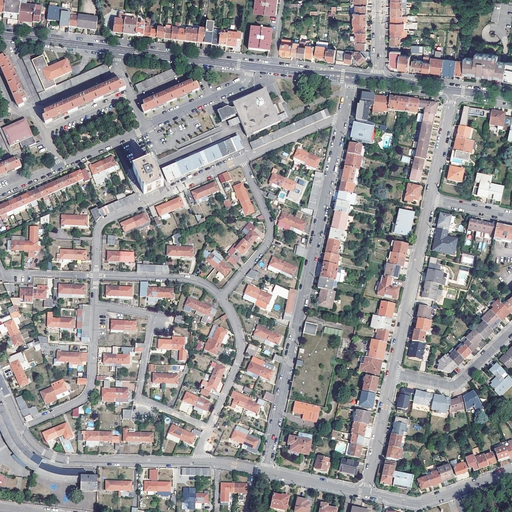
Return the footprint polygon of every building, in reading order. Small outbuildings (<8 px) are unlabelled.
[(19,19),(20,6),(21,0),(5,0),(5,2),(3,14),(3,19),(7,19),(14,20),(19,21),(19,19)] [(277,0),(256,0),(255,12),(276,14),(277,0)] [(511,20),(511,2),(494,0),(491,24),(489,35),(503,37),(510,37),(511,20)] [(29,20),(28,22),(33,23),(35,8),(20,6),(19,19),(29,20)] [(42,7),(35,6),(35,8),(33,23),(38,23),(39,23),(40,23),(40,22),(41,21),(44,22),(45,14),(41,13),(42,7)] [(60,20),(61,9),(49,7),(47,21),(54,21),(60,22),(60,20)] [(402,8),(392,7),(392,15),(402,16),(402,13),(406,13),(406,8),(402,8)] [(61,9),(60,20),(65,21),(70,21),(70,17),(71,14),(71,10),(61,9)] [(354,12),(354,22),(367,22),(367,12),(357,12),(354,12)] [(126,14),(125,16),(123,34),(129,35),(136,36),(137,23),(138,21),(133,21),(134,15),(126,14)] [(78,16),(78,18),(77,28),(80,29),(85,29),(86,17),(78,16)] [(123,34),(125,16),(121,16),(121,21),(115,20),(113,33),(118,33),(123,34)] [(70,17),(70,21),(69,27),(73,28),(77,28),(78,18),(70,17)] [(97,19),(90,18),(88,30),(92,30),(96,31),(97,19)] [(175,29),(172,29),(171,40),(175,40),(178,41),(179,31),(180,23),(176,22),(175,27),(177,28),(176,30),(175,29)] [(367,22),(354,22),(354,31),(356,31),(367,32),(367,22)] [(145,24),(137,23),(136,36),(140,36),(143,36),(145,24)] [(207,23),(206,31),(204,44),(208,44),(211,45),(214,25),(214,24),(207,23)] [(149,24),(145,24),(143,36),(146,37),(150,37),(151,27),(149,26),(149,24)] [(503,38),(503,37),(489,35),(491,24),(489,24),(488,24),(486,25),(485,26),(484,27),(483,28),(482,29),(481,31),(481,32),(480,34),(480,36),(481,38),(481,39),(482,41),(483,42),(484,43),(485,44),(486,45),(488,46),(489,46),(491,47),(492,47),(494,46),(496,46),(497,45),(498,45),(500,44),(501,42),(502,41),(503,40),(503,38)] [(214,35),(214,31),(215,26),(214,25),(211,45),(215,45),(219,46),(220,32),(217,31),(217,36),(214,35)] [(166,26),(165,29),(164,39),(164,43),(166,43),(167,39),(171,40),(172,29),(172,27),(166,26)] [(165,29),(158,28),(157,38),(161,39),(164,39),(165,29)] [(272,30),(251,28),(248,49),(269,52),(271,41),(272,30)] [(197,43),(198,31),(186,30),(186,31),(185,42),(192,42),(197,43)] [(199,30),(198,31),(197,43),(200,43),(204,44),(206,31),(199,30)] [(220,31),(220,32),(219,46),(222,46),(225,46),(227,33),(227,32),(220,31)] [(367,32),(356,31),(356,35),(352,35),(351,39),(353,39),(366,39),(367,32)] [(240,35),(227,33),(225,46),(231,47),(235,48),(236,41),(239,41),(240,35)] [(400,51),(400,37),(391,37),(391,50),(400,51)] [(366,39),(353,39),(353,41),(356,41),(356,43),(355,43),(355,48),(356,48),(366,49),(366,39)] [(293,45),(281,43),(280,53),(287,54),(292,54),(293,45)] [(306,44),(306,45),(305,56),(311,57),(315,57),(315,56),(316,50),(314,50),(314,45),(306,44)] [(328,47),(316,45),(316,50),(315,56),(321,57),(326,57),(327,48),(328,47)] [(336,49),(327,48),(326,57),(326,59),(330,59),(334,60),(336,49)] [(353,62),(355,50),(346,49),(346,53),(337,51),(336,60),(348,61),(348,64),(351,64),(351,62),(353,62)] [(369,56),(369,51),(355,49),(355,50),(353,62),(361,63),(369,56)] [(400,51),(391,50),(390,63),(394,67),(399,68),(401,54),(401,51),(400,51)] [(474,72),(473,74),(477,75),(477,76),(483,77),(483,75),(491,76),(505,78),(508,63),(498,62),(499,56),(476,53),(475,61),(464,60),(464,74),(464,73),(465,71),(474,72)] [(401,54),(399,68),(405,68),(409,69),(410,55),(401,54)] [(26,92),(25,89),(23,89),(23,88),(22,88),(14,71),(15,71),(15,69),(16,68),(14,65),(13,66),(12,64),(11,65),(9,58),(5,60),(3,56),(0,57),(0,64),(2,69),(14,96),(19,108),(24,105),(23,101),(26,100),(24,95),(26,94),(25,93),(26,92)] [(67,60),(49,68),(47,69),(46,65),(47,65),(44,56),(33,61),(34,65),(36,68),(37,71),(38,74),(40,77),(41,81),(43,84),(44,87),(45,91),(48,90),(52,88),(55,87),(57,86),(54,79),(72,72),(67,60)] [(442,73),(443,59),(431,58),(430,63),(429,71),(437,72),(442,73)] [(454,74),(456,61),(443,59),(442,73),(447,73),(454,74)] [(464,74),(464,60),(456,59),(456,61),(454,74),(459,75),(461,75),(464,76),(464,74)] [(422,70),(423,62),(413,60),(412,69),(416,70),(422,70)] [(430,63),(423,62),(422,70),(425,71),(429,71),(430,63)] [(57,106),(57,105),(53,106),(54,107),(52,108),(53,109),(44,113),(46,117),(43,118),(46,123),(59,117),(85,106),(109,95),(125,88),(123,83),(120,84),(118,80),(110,84),(110,83),(108,83),(107,82),(104,84),(105,85),(103,85),(104,87),(85,95),(85,94),(83,94),(83,93),(79,95),(80,96),(78,96),(79,98),(59,106),(58,105),(57,106)] [(156,96),(155,95),(152,96),(152,97),(151,98),(151,99),(143,103),(145,107),(142,108),(145,113),(158,107),(186,95),(198,90),(196,84),(194,85),(192,81),(183,85),(183,84),(181,85),(181,84),(177,85),(178,86),(176,87),(177,88),(158,96),(157,95),(156,96)] [(278,117),(266,89),(233,103),(234,108),(233,109),(230,109),(227,108),(218,113),(222,121),(237,114),(239,118),(241,122),(247,136),(280,122),(279,120),(278,117)] [(374,97),(375,95),(361,94),(359,100),(361,100),(361,103),(360,103),(360,105),(359,106),(358,106),(356,119),(366,121),(368,104),(373,104),(374,97)] [(381,98),(374,97),(373,104),(372,111),(382,112),(383,111),(388,112),(388,110),(389,99),(381,98)] [(390,97),(389,99),(388,110),(398,111),(399,99),(394,98),(390,97)] [(405,99),(399,99),(398,111),(407,112),(409,100),(405,99)] [(409,100),(407,112),(417,114),(417,113),(417,109),(418,101),(413,101),(409,100)] [(418,101),(417,109),(423,110),(423,114),(428,115),(429,103),(423,102),(418,101)] [(429,103),(428,115),(434,116),(435,116),(436,111),(438,104),(429,103)] [(481,117),(482,110),(463,106),(463,109),(460,122),(459,127),(466,128),(469,115),(481,117)] [(504,113),(492,111),(491,111),(491,114),(491,115),(489,124),(497,126),(497,129),(502,130),(502,126),(510,127),(511,119),(511,118),(511,117),(504,117),(504,113)] [(423,114),(421,123),(433,125),(433,123),(434,116),(428,115),(423,114)] [(33,137),(26,119),(3,129),(11,146),(19,143),(33,137)] [(372,127),(354,123),(351,137),(369,141),(372,127)] [(421,123),(419,131),(431,134),(432,127),(433,125),(421,123)] [(466,128),(459,127),(458,132),(456,139),(460,139),(468,141),(470,129),(466,128)] [(419,131),(417,140),(429,143),(430,139),(431,134),(419,131)] [(20,145),(34,139),(33,137),(19,143),(20,145)] [(231,140),(236,151),(237,151),(241,149),(243,148),(238,137),(231,140)] [(37,145),(34,139),(20,145),(22,150),(23,149),(27,147),(27,149),(37,145)] [(455,142),(453,151),(469,154),(470,155),(473,142),(470,142),(468,141),(460,139),(459,143),(455,142)] [(224,143),(229,154),(235,152),(236,151),(231,140),(226,142),(224,143)] [(417,140),(416,149),(427,152),(428,145),(429,143),(417,140)] [(217,146),(222,157),(224,157),(229,154),(224,143),(219,145),(217,146)] [(363,157),(365,147),(350,143),(348,154),(361,156),(363,157)] [(217,146),(211,149),(216,160),(221,158),(222,157),(217,146)] [(298,148),(294,157),(305,163),(309,153),(298,148)] [(197,155),(201,166),(207,164),(209,163),(216,160),(211,149),(197,155)] [(415,157),(425,160),(426,158),(427,152),(416,149),(414,157),(415,157)] [(469,154),(453,151),(452,157),(451,163),(458,165),(461,166),(462,161),(468,162),(469,154)] [(309,153),(305,163),(317,168),(321,158),(309,153)] [(361,156),(348,154),(345,167),(355,169),(358,170),(361,156)] [(190,158),(195,169),(196,169),(201,166),(197,155),(190,158)] [(116,163),(112,156),(100,162),(106,175),(118,169),(115,164),(116,163)] [(415,157),(412,169),(422,172),(423,172),(424,163),(425,160),(415,157)] [(183,161),(188,172),(193,170),(195,169),(190,158),(183,161)] [(0,176),(12,172),(22,167),(19,162),(17,163),(15,159),(6,163),(6,162),(4,163),(4,162),(0,163),(1,164),(0,164),(0,176)] [(133,169),(144,194),(163,185),(152,160),(143,165),(133,169)] [(176,164),(181,175),(182,175),(188,172),(183,161),(176,164)] [(106,175),(100,162),(89,167),(93,175),(92,176),(96,185),(108,180),(106,175)] [(457,169),(458,165),(451,163),(447,180),(461,183),(464,171),(457,169)] [(181,175),(176,164),(162,170),(167,182),(169,181),(180,176),(181,175)] [(355,169),(345,167),(342,181),(352,184),(355,169)] [(422,172),(412,169),(409,181),(421,184),(422,180),(422,177),(421,177),(422,172)] [(80,171),(74,174),(77,182),(84,179),(83,178),(88,176),(85,170),(80,172),(80,171)] [(272,183),(281,187),(285,177),(273,172),(268,184),(271,185),(272,183)] [(68,176),(71,185),(77,182),(74,174),(68,176)] [(488,194),(490,185),(492,178),(477,174),(474,188),(472,195),(487,198),(488,194)] [(62,179),(65,187),(71,185),(68,176),(62,179)] [(290,191),(290,192),(289,193),(296,196),(299,189),(295,188),(297,183),(285,177),(281,187),(290,191)] [(56,181),(60,190),(65,187),(62,179),(56,181)] [(50,184),(54,193),(60,190),(56,181),(50,184)] [(354,184),(352,184),(342,181),(339,191),(352,194),(354,184)] [(215,182),(203,187),(207,196),(219,190),(215,182)] [(44,187),(48,195),(54,193),(50,184),(44,187)] [(240,204),(249,200),(242,184),(233,187),(240,204)] [(420,187),(408,185),(405,200),(412,201),(413,199),(417,200),(420,187)] [(493,195),(492,199),(492,200),(492,199),(500,201),(503,188),(490,185),(488,194),(493,195)] [(38,189),(42,198),(48,195),(44,187),(38,189)] [(195,201),(207,196),(203,187),(191,192),(195,201)] [(32,192),(36,201),(42,198),(38,189),(32,192)] [(337,201),(348,203),(351,204),(354,204),(356,195),(352,194),(339,191),(337,201)] [(26,194),(30,203),(36,201),(32,192),(26,194)] [(20,197),(24,206),(30,203),(26,194),(20,197)] [(20,197),(14,200),(18,208),(24,206),(20,197)] [(184,206),(180,197),(168,203),(172,212),(184,206)] [(14,200),(9,202),(12,211),(18,208),(14,200)] [(224,202),(228,210),(232,208),(229,200),(224,202)] [(237,206),(238,207),(241,215),(239,216),(240,218),(243,217),(254,212),(249,200),(240,204),(237,206)] [(335,211),(346,213),(348,203),(337,201),(335,211)] [(3,205),(7,213),(12,211),(9,202),(3,205)] [(160,217),(172,212),(168,203),(156,208),(160,217)] [(105,215),(102,208),(98,210),(97,208),(91,210),(96,222),(97,222),(101,216),(105,215)] [(413,213),(400,210),(396,226),(393,225),(391,232),(407,236),(413,213)] [(346,213),(335,211),(331,229),(342,231),(344,232),(348,213),(346,213)] [(286,226),(290,228),(290,227),(291,226),(295,217),(283,212),(277,224),(285,228),(286,226)] [(133,218),(138,231),(150,225),(145,213),(133,218)] [(40,224),(49,224),(49,214),(41,218),(40,224)] [(74,225),(74,215),(62,214),(61,227),(64,227),(64,224),(74,225)] [(439,214),(437,226),(439,226),(438,230),(447,232),(451,216),(439,214)] [(88,226),(88,216),(74,215),(74,225),(88,226)] [(291,226),(303,231),(306,223),(295,217),(291,226)] [(124,237),(138,231),(133,218),(121,223),(125,232),(123,233),(124,237)] [(474,231),(483,233),(485,223),(470,220),(468,229),(470,230),(474,231)] [(249,234),(244,240),(251,246),(257,238),(259,239),(261,237),(254,231),(256,228),(252,223),(249,223),(246,227),(251,231),(249,234)] [(498,226),(496,226),(485,223),(483,233),(487,234),(486,236),(485,239),(489,240),(490,234),(494,235),(496,236),(498,226)] [(37,247),(38,226),(31,226),(30,241),(25,241),(24,250),(28,251),(34,251),(37,251),(37,249),(39,249),(39,247),(37,247)] [(301,235),(303,231),(291,226),(290,227),(294,229),(293,231),(301,235)] [(511,229),(504,227),(498,226),(496,236),(495,239),(511,242),(511,229)] [(331,229),(329,239),(340,241),(342,231),(331,229)] [(435,237),(433,246),(432,249),(437,250),(437,251),(450,254),(450,250),(455,250),(458,238),(447,236),(447,232),(438,230),(436,230),(435,236),(436,237),(436,238),(435,237)] [(167,256),(168,256),(174,256),(180,256),(180,247),(181,232),(173,236),(175,240),(175,245),(176,245),(176,247),(167,247),(167,256)] [(7,249),(24,250),(25,241),(25,236),(12,236),(11,240),(8,240),(7,249)] [(340,241),(329,239),(326,253),(337,256),(340,241)] [(233,254),(236,251),(242,256),(251,246),(244,240),(235,250),(232,247),(227,254),(228,255),(237,263),(240,259),(233,254)] [(394,247),(393,253),(405,256),(407,245),(392,241),(391,246),(394,247)] [(304,258),(306,249),(299,246),(295,254),(304,258)] [(194,247),(180,247),(180,256),(193,257),(194,247)] [(64,260),(68,260),(68,259),(73,259),(73,249),(60,249),(60,255),(57,255),(57,261),(64,262),(64,260)] [(86,250),(73,249),(73,259),(86,260),(86,250)] [(205,260),(215,268),(221,261),(223,259),(214,251),(212,253),(211,253),(210,254),(205,250),(201,255),(205,259),(205,260)] [(108,261),(120,261),(121,252),(108,251),(107,261),(108,261)] [(134,252),(121,252),(120,261),(130,262),(130,264),(132,264),(132,262),(134,262),(134,252)] [(339,256),(337,256),(326,253),(324,264),(337,267),(339,256)] [(393,253),(392,253),(390,265),(400,267),(402,268),(405,256),(393,253)] [(237,263),(228,255),(225,258),(234,266),(237,263)] [(281,271),(285,262),(273,257),(268,269),(280,274),(281,271)] [(219,272),(225,277),(231,269),(221,261),(215,268),(219,272)] [(285,262),(281,271),(293,276),(297,267),(285,262)] [(337,267),(324,264),(322,269),(321,278),(335,281),(336,276),(337,273),(339,267),(337,267)] [(386,271),(384,276),(394,279),(398,279),(399,273),(400,267),(390,265),(387,264),(386,271)] [(442,277),(443,275),(443,273),(439,272),(440,268),(438,266),(429,264),(428,270),(427,271),(426,275),(425,283),(422,295),(421,297),(433,300),(434,297),(434,295),(436,295),(438,286),(438,284),(444,285),(445,280),(445,279),(444,277),(442,277)] [(249,273),(246,276),(257,281),(259,278),(256,277),(249,273)] [(384,276),(381,276),(377,294),(396,298),(398,287),(392,286),(394,279),(384,276)] [(318,288),(321,289),(332,291),(333,286),(333,285),(336,285),(337,282),(335,281),(321,278),(318,288)] [(148,288),(148,282),(140,282),(140,297),(149,297),(148,301),(157,301),(157,299),(160,299),(160,298),(161,288),(148,288)] [(59,284),(59,294),(72,294),(73,284),(59,284)] [(73,284),(72,294),(85,295),(86,285),(73,284)] [(245,294),(256,299),(260,290),(249,285),(245,294)] [(107,286),(106,296),(119,296),(120,287),(107,286)] [(120,287),(119,296),(119,297),(123,298),(123,299),(132,299),(133,287),(120,287)] [(174,289),(161,288),(160,298),(174,298),(174,289)] [(20,299),(10,298),(13,305),(19,305),(19,302),(27,303),(27,299),(33,299),(34,289),(20,289),(20,299)] [(46,300),(46,290),(34,289),(33,299),(46,300)] [(332,291),(321,289),(317,307),(329,310),(333,291),(332,291)] [(256,299),(268,304),(272,296),(260,290),(256,299)] [(189,297),(185,306),(184,309),(184,310),(189,312),(190,312),(192,309),(197,311),(201,302),(196,300),(197,298),(191,295),(190,297),(189,297)] [(511,297),(503,307),(510,313),(510,314),(511,312),(511,297)] [(266,309),(268,304),(256,299),(256,301),(254,304),(266,309)] [(53,308),(54,300),(49,300),(49,302),(45,302),(45,308),(53,308)] [(377,309),(376,316),(391,319),(395,304),(381,301),(380,310),(377,309)] [(503,307),(497,301),(489,310),(490,311),(500,321),(501,322),(510,313),(503,307)] [(209,315),(212,307),(201,302),(197,311),(204,314),(200,321),(205,324),(206,321),(210,323),(213,316),(209,315)] [(417,319),(430,322),(431,318),(432,319),(433,314),(430,313),(431,309),(420,306),(417,319)] [(481,320),(483,321),(491,330),(500,321),(490,311),(487,314),(481,320)] [(48,327),(61,328),(61,318),(53,318),(53,313),(48,312),(48,327)] [(378,329),(389,331),(391,319),(376,316),(373,328),(378,329)] [(74,319),(61,318),(61,328),(74,328),(74,319)] [(417,319),(414,331),(425,333),(431,335),(432,329),(429,328),(431,322),(430,322),(417,319)] [(13,320),(5,324),(10,336),(19,332),(13,320)] [(111,320),(111,330),(124,330),(124,321),(111,320)] [(124,321),(124,330),(137,331),(137,321),(124,321)] [(474,330),(482,338),(484,340),(493,331),(491,330),(483,321),(474,330)] [(318,325),(306,322),(303,333),(316,336),(318,325)] [(214,325),(208,337),(209,338),(213,339),(222,343),(225,344),(229,336),(225,335),(227,331),(214,325)] [(338,330),(321,325),(319,331),(337,336),(338,330)] [(257,326),(254,334),(266,340),(270,331),(257,326)] [(389,331),(378,329),(376,340),(386,342),(389,331)] [(467,340),(462,345),(464,346),(470,352),(475,348),(473,347),(477,343),(482,338),(474,330),(465,338),(467,340)] [(270,331),(266,340),(277,345),(278,345),(281,336),(270,331)] [(414,331),(412,341),(423,344),(425,333),(414,331)] [(19,332),(10,336),(14,344),(12,345),(13,349),(24,344),(19,332)] [(266,340),(254,334),(252,338),(264,343),(266,340)] [(204,350),(217,355),(219,356),(220,353),(218,352),(222,343),(213,339),(209,338),(204,350)] [(376,340),(372,339),(370,349),(371,349),(370,352),(367,351),(366,357),(382,360),(386,342),(376,340)] [(158,349),(171,350),(172,341),(158,340),(158,349)] [(266,340),(264,343),(276,348),(277,345),(266,340)] [(185,341),(172,341),(171,350),(180,350),(180,354),(183,354),(183,351),(184,351),(185,341)] [(409,358),(411,359),(420,361),(422,361),(425,344),(423,344),(412,341),(409,358)] [(249,343),(247,348),(256,352),(259,347),(249,343)] [(455,351),(457,353),(464,346),(462,345),(461,343),(454,350),(455,351)] [(48,344),(40,344),(42,351),(46,351),(45,354),(49,354),(50,351),(49,351),(49,344),(48,344)] [(431,346),(425,344),(422,361),(428,363),(431,346)] [(464,346),(457,353),(464,360),(466,357),(471,353),(470,352),(464,346)] [(246,351),(246,352),(255,356),(256,352),(247,348),(246,351)] [(281,363),(283,354),(274,350),(272,359),(281,363)] [(464,360),(457,353),(455,351),(451,355),(448,357),(457,366),(464,360)] [(70,362),(70,352),(57,352),(57,358),(57,361),(61,361),(70,362)] [(70,352),(70,362),(83,362),(83,353),(70,352)] [(104,364),(105,364),(117,364),(117,354),(104,354),(104,364)] [(117,354),(117,364),(129,365),(130,365),(130,355),(117,354)] [(448,357),(445,354),(437,361),(439,363),(437,370),(450,373),(457,366),(448,357)] [(511,362),(505,355),(500,360),(508,369),(511,365),(511,362)] [(382,360),(366,357),(363,356),(360,371),(379,375),(382,360)] [(25,361),(24,358),(10,364),(15,376),(24,372),(20,363),(25,361)] [(257,379),(258,375),(264,363),(253,358),(251,361),(246,370),(247,370),(253,373),(251,377),(257,379)] [(215,369),(212,376),(220,380),(226,367),(217,364),(217,365),(212,362),(210,367),(215,369)] [(264,363),(258,375),(271,380),(273,375),(272,375),(275,368),(264,363)] [(489,370),(494,375),(497,378),(491,385),(499,393),(505,387),(506,388),(511,383),(511,378),(497,363),(489,370)] [(24,372),(15,376),(20,388),(29,384),(24,372)] [(165,384),(166,374),(153,374),(152,383),(165,384)] [(166,374),(165,384),(178,384),(179,375),(166,374)] [(215,391),(220,380),(212,376),(208,384),(203,381),(201,385),(205,387),(204,390),(209,392),(210,393),(211,390),(215,391)] [(378,379),(366,376),(363,391),(375,393),(378,379)] [(56,396),(68,391),(64,380),(52,385),(52,387),(56,396)] [(53,398),(56,396),(52,387),(40,392),(44,401),(47,400),(48,403),(54,401),(53,398)] [(115,402),(116,388),(103,388),(102,402),(115,402)] [(129,389),(116,388),(115,402),(128,403),(129,389)] [(414,400),(416,390),(403,388),(402,389),(399,403),(398,403),(397,408),(397,410),(404,412),(405,409),(408,408),(409,399),(414,400)] [(434,393),(416,390),(414,400),(413,403),(427,405),(427,404),(432,404),(434,393)] [(56,396),(58,399),(70,394),(68,391),(56,396)] [(246,397),(234,391),(231,397),(235,399),(233,403),(232,407),(235,408),(236,405),(245,408),(249,400),(246,398),(246,397)] [(375,393),(363,391),(359,405),(372,408),(375,393)] [(187,392),(183,401),(195,406),(199,397),(187,392)] [(465,407),(466,409),(471,408),(474,406),(477,411),(483,407),(474,392),(470,394),(471,396),(468,397),(464,398),(465,407)] [(441,395),(434,393),(432,404),(431,408),(436,409),(436,412),(440,413),(441,412),(445,412),(446,408),(450,408),(450,399),(451,397),(441,395)] [(450,410),(465,407),(464,398),(463,397),(463,394),(457,396),(458,398),(450,399),(450,408),(450,410)] [(202,412),(205,413),(206,411),(211,402),(199,397),(195,406),(203,410),(202,412)] [(263,400),(259,399),(257,403),(252,402),(254,399),(250,397),(249,400),(245,408),(257,414),(261,405),(264,407),(266,401),(265,401),(263,400)] [(0,426),(4,436),(6,441),(15,454),(25,463),(37,472),(36,474),(47,482),(52,484),(81,485),(81,477),(86,477),(86,471),(78,471),(63,470),(58,470),(50,467),(45,465),(42,463),(42,461),(37,457),(35,456),(31,453),(24,447),(16,435),(0,398),(0,426)] [(181,404),(193,409),(195,406),(183,401),(181,404)] [(320,407),(295,401),(293,413),(303,415),(302,420),(317,423),(320,407)] [(31,415),(32,418),(39,414),(36,406),(29,410),(30,412),(31,415)] [(195,406),(193,409),(202,413),(205,414),(205,413),(202,412),(203,410),(195,406)] [(357,410),(354,422),(366,425),(368,425),(371,413),(357,410)] [(366,425),(354,422),(351,435),(364,437),(366,425)] [(409,426),(409,425),(394,422),(392,435),(403,437),(404,432),(405,433),(406,425),(408,426),(409,426)] [(55,428),(59,437),(71,432),(67,423),(55,428)] [(180,439),(184,430),(172,425),(168,433),(168,434),(180,439)] [(59,437),(55,428),(43,433),(47,442),(59,437)] [(140,442),(141,433),(127,432),(127,429),(124,429),(124,442),(140,442)] [(184,430),(180,439),(192,444),(196,435),(200,437),(202,433),(194,429),(192,434),(184,430)] [(235,430),(231,439),(243,444),(247,435),(235,430)] [(87,441),(99,441),(99,432),(78,431),(78,441),(87,441)] [(112,432),(99,432),(99,441),(112,442),(112,432)] [(141,433),(140,442),(153,443),(154,433),(141,433)] [(313,435),(305,433),(303,440),(290,437),(289,445),(292,445),(291,451),(308,455),(313,435)] [(351,435),(348,434),(347,439),(352,440),(351,444),(362,446),(364,437),(351,435)] [(247,435),(243,444),(248,446),(246,449),(256,453),(260,444),(258,443),(259,440),(247,435)] [(402,450),(405,437),(404,437),(403,437),(392,435),(389,447),(402,450)] [(351,444),(350,444),(349,447),(351,447),(350,451),(342,449),(340,455),(359,459),(362,446),(351,444)] [(506,448),(505,446),(500,448),(494,451),(498,461),(501,460),(501,461),(510,458),(506,448)] [(386,458),(398,461),(398,459),(400,459),(402,450),(389,447),(386,458)] [(492,453),(484,456),(488,466),(495,463),(492,453)] [(25,463),(15,454),(12,457),(22,466),(25,463)] [(36,454),(35,456),(37,457),(42,461),(42,463),(45,465),(46,462),(45,460),(43,459),(36,454)] [(474,454),(465,458),(467,462),(469,468),(473,467),(474,471),(479,469),(475,458),(474,454)] [(484,455),(475,458),(479,469),(488,466),(484,456),(484,455)] [(328,462),(329,458),(318,456),(316,468),(326,470),(327,466),(330,466),(330,463),(328,462)] [(398,461),(386,458),(381,482),(384,483),(384,485),(387,485),(387,487),(390,488),(391,486),(393,486),(396,473),(399,461),(398,461)] [(342,460),(340,472),(356,475),(359,464),(342,460)] [(467,462),(457,465),(455,461),(452,462),(457,476),(466,472),(465,470),(469,468),(467,462)] [(437,467),(438,471),(442,482),(454,478),(448,463),(437,467)] [(427,478),(430,486),(442,482),(438,471),(432,474),(433,476),(427,478)] [(393,486),(411,490),(413,477),(396,473),(393,486)] [(97,477),(86,477),(81,477),(81,485),(81,492),(87,492),(93,492),(97,492),(97,490),(97,483),(97,477)] [(421,490),(430,486),(427,478),(427,477),(418,480),(421,490)] [(145,482),(145,490),(145,495),(158,495),(158,492),(158,482),(155,482),(156,480),(152,480),(152,482),(145,482)] [(119,482),(106,482),(106,491),(119,491),(119,482)] [(119,482),(119,491),(132,491),(132,482),(119,482)] [(171,483),(158,482),(158,492),(171,492),(171,483)] [(235,484),(222,484),(221,503),(230,503),(230,493),(235,493),(235,484)] [(248,484),(235,484),(235,493),(239,493),(239,501),(244,501),(244,496),(246,496),(246,494),(248,494),(248,484)] [(196,504),(196,494),(196,489),(183,489),(183,494),(183,504),(196,504)] [(93,492),(87,492),(87,510),(95,511),(96,493),(93,493),(93,492)] [(206,492),(206,494),(196,494),(196,504),(209,504),(210,492),(206,492)] [(274,494),(271,507),(286,511),(289,497),(282,495),(282,496),(274,494)] [(295,511),(308,511),(311,505),(307,504),(307,501),(298,499),(295,511)]
